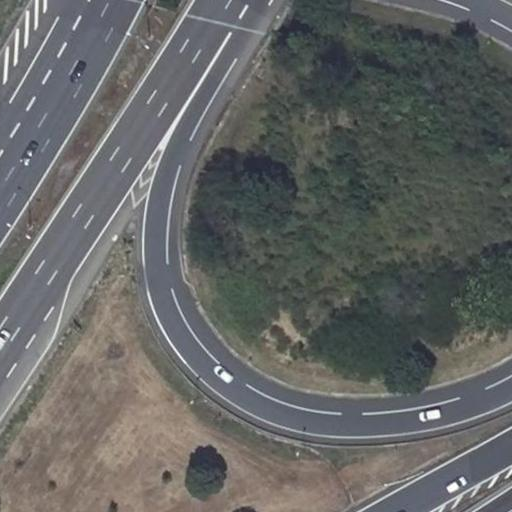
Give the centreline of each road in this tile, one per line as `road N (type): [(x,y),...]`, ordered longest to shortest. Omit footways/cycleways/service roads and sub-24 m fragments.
road 1 (trunk): [(511,384),(422,416),(304,420),(246,400),(210,375),(176,333),(155,269),(156,198),(188,117),(260,0)]
road 2 (trunk): [(0,340),(218,0)]
road 3 (trunk): [(116,0),(0,190)]
road 4 (trunk): [(83,0),(0,190)]
road 5 (motorway): [(396,511),(511,448)]
